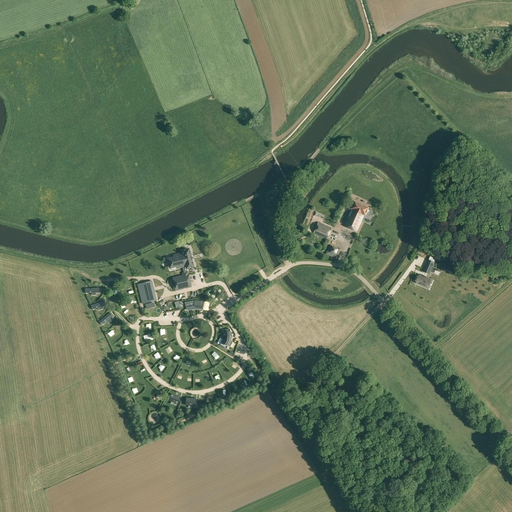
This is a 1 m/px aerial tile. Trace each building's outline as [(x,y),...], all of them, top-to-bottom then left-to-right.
[(344,225),(356,231),(364,215),(365,215),(368,208),(354,201),(351,209),(352,209),(344,225)] [(314,233),(327,239),(332,228),(318,222),(314,233)] [(325,254),(336,259),(340,250),(329,245),(325,254)] [(168,257),(172,271),(186,267),(187,270),(194,268),(189,251),(182,252),(182,253),(168,257)] [(423,272),(430,275),(435,262),(428,259),(423,272)] [(173,277),(176,290),(191,286),(188,274),(173,277)] [(417,283),(424,286),(428,288),(431,280),(424,277),(420,275),(417,283)] [(152,281),(137,285),(142,304),(157,301),(152,281)] [(185,302),(187,309),(194,308),(203,308),(204,301),(194,300),(185,302)] [(173,312),(174,318),(181,316),(185,315),(184,309),(173,312)] [(100,320),(103,324),(112,316),(110,313),(100,320)] [(222,343),(220,345),(226,349),(228,346),(230,347),(233,342),(230,340),(231,336),(230,329),(223,330),(224,336),(223,340),(222,343)] [(167,334),(170,340),(177,336),(174,330),(167,334)] [(175,403),(175,401),(178,402),(180,397),(174,395),(171,394),(169,401),(175,403)] [(192,403),(195,404),(196,398),(186,397),(185,405),(192,405),(192,403)]
